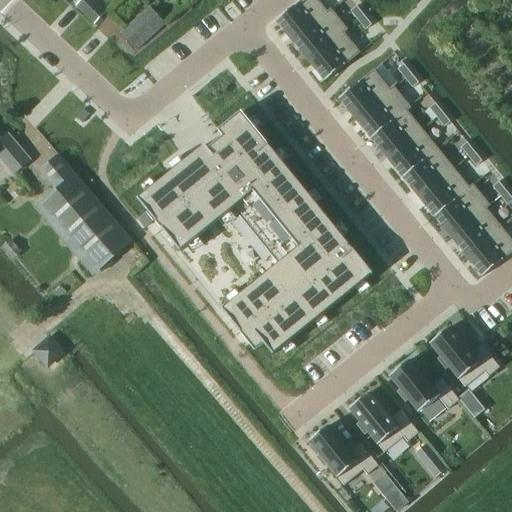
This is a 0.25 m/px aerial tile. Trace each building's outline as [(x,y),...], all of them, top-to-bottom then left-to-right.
[(92,0),(84,0),(76,8),(92,25),(105,13),(92,0)] [(317,0),(302,0),(275,22),(276,23),(277,23),(293,42),(332,10),(331,10),(328,13),(317,0)] [(135,53),(166,25),(150,7),(119,35),(135,53)] [(357,7),(351,12),(358,21),(364,16),(357,7)] [(332,10),(293,42),(308,62),(347,30),(332,10)] [(364,16),(358,21),(366,31),(372,25),(364,16)] [(347,30),(308,62),(324,81),(323,81),(324,82),(360,53),(344,33),(348,30),(347,30)] [(404,65),(398,70),(405,79),(412,74),(404,65)] [(374,71),(338,100),(339,101),(340,100),(356,120),(391,91),(374,71)] [(412,74),(405,79),(413,89),(419,84),(412,74)] [(391,91),(356,120),(371,139),(407,111),(410,107),(395,88),(391,91)] [(436,104),(429,109),(437,118),(443,113),(436,104)] [(82,124),(90,115),(84,110),(77,119),(82,124)] [(407,111),(371,139),(387,159),(423,130),(407,111)] [(146,193),(138,200),(180,252),(189,246),(198,238),(221,219),(231,212),(234,209),(278,265),(240,296),(230,304),(222,310),(256,352),(265,345),(273,356),(282,349),(291,341),(314,322),(324,315),(356,289),(365,281),(373,275),(343,237),(335,227),(316,204),(309,195),(283,163),(275,153),(256,130),(249,121),(242,112),(219,131),(224,137),(209,149),(205,145),(183,164),(173,171),(155,186),(146,193)] [(443,113),(437,118),(445,128),(451,123),(443,113)] [(423,130),(387,159),(403,178),(438,150),(423,130)] [(0,157),(14,174),(29,161),(7,135),(0,141),(0,157)] [(467,143),(461,148),(469,158),(475,153),(467,143)] [(438,150),(403,178),(419,198),(454,169),(438,150)] [(475,153),(469,158),(476,167),(483,162),(475,153)] [(40,173),(57,192),(42,205),(97,270),(131,241),(59,157),(40,173)] [(454,169),(419,198),(434,217),(469,188),(454,169)] [(499,182),(493,187),(501,197),(507,192),(499,182)] [(469,188),(434,217),(451,238),(487,209),(490,206),(473,185),(470,188),(469,188)] [(511,198),(507,192),(501,197),(508,206),(511,202),(511,198)] [(487,209),(451,238),(467,257),(502,228),(487,209)] [(153,223),(146,215),(140,220),(138,221),(145,229),(147,228),(153,223)] [(511,240),(502,228),(467,257),(482,276),(482,277),(482,278),(511,253),(511,240)] [(1,248),(12,261),(22,252),(11,239),(1,248)] [(451,327),(430,345),(431,346),(431,345),(466,388),(485,372),(489,377),(500,368),(482,347),(472,355),(451,329),(452,328),(451,327)] [(411,360),(389,377),(390,378),(391,378),(419,413),(438,398),(444,405),(448,410),(460,401),(455,395),(447,385),(442,379),(432,387),(411,361),(412,361),(411,360)] [(451,382),(447,385),(455,395),(459,392),(451,382)] [(469,391),(459,399),(475,419),(485,410),(469,391)] [(370,393),(349,410),(350,411),(385,453),(404,438),(408,443),(419,434),(402,412),(392,420),(371,394),(370,393)] [(330,425),(308,443),(309,444),(310,443),(345,486),(364,471),(368,476),(379,467),(361,445),(351,453),(330,427),(331,426),(330,425)] [(436,455),(428,444),(416,454),(425,464),(436,455)] [(395,487),(386,475),(375,484),(384,496),(395,487)]
